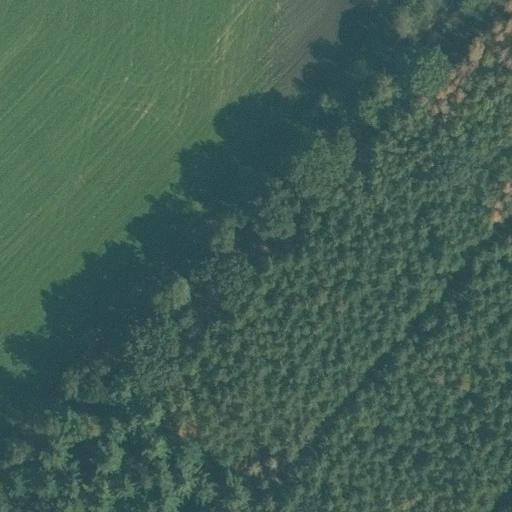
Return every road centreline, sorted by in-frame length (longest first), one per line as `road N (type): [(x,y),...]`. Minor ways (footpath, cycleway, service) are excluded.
road 1 (track): [(0,462),(455,0)]
road 2 (track): [(115,347),(274,511)]
